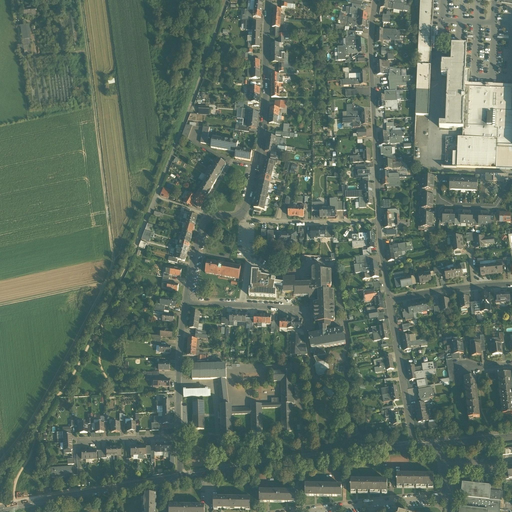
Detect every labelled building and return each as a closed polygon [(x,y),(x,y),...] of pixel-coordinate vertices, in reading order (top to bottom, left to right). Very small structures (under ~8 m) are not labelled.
[(347,0),(347,3),(352,4),(352,8),(361,9),(361,6),(362,6),(362,2),(350,0),(347,0)] [(420,0),(418,66),(431,67),(433,0),(420,0)] [(255,2),(254,11),(261,12),(262,3),(255,2)] [(400,4),(388,2),(387,9),(400,11),(400,10),(401,4),(400,4)] [(23,9),(24,18),(36,16),(35,8),(23,9)] [(354,19),(360,20),(366,21),(367,14),(360,14),(361,9),(352,8),(350,8),(350,15),(352,15),(352,18),(354,19)] [(274,9),(273,18),(280,19),(281,16),(281,10),(274,9)] [(65,15),(71,50),(80,49),(75,13),(65,15)] [(280,28),(280,19),(273,18),(272,27),(275,28),(276,28),(280,28)] [(354,19),(352,18),(348,18),(348,22),(347,24),(355,26),(358,26),(359,26),(360,20),(354,19)] [(55,21),(59,52),(69,50),(64,20),(55,21)] [(24,53),(24,57),(32,56),(30,45),(27,25),(20,26),(23,44),(23,47),(24,52),(24,53)] [(280,28),(276,28),(276,31),(275,30),(275,37),(278,37),(284,37),(283,37),(283,34),(283,31),(282,31),(279,31),(280,28)] [(347,47),(358,46),(358,40),(356,40),(356,35),(349,35),(349,39),(347,39),(347,47)] [(439,128),(463,128),(465,88),(465,84),(467,45),(452,45),(451,62),(442,62),(442,67),(441,66),(441,73),(442,73),(441,75),(448,76),(447,95),(446,95),(446,100),(447,100),(446,123),(439,123),(439,128)] [(365,52),(365,46),(358,46),(347,47),(343,47),(338,47),(338,49),(335,49),(335,53),(335,61),(338,61),(345,60),(345,57),(346,57),(348,54),(359,53),(365,52)] [(284,66),(296,66),(296,64),(288,64),(288,53),(284,53),(284,64),(284,66)] [(24,62),(30,112),(76,106),(70,56),(24,62)] [(428,116),(431,67),(418,66),(416,115),(428,116)] [(389,68),(377,68),(377,75),(389,74),(390,78),(396,77),(396,71),(396,68),(389,68)] [(390,84),(390,91),(397,90),(396,86),(408,86),(408,83),(414,83),(414,76),(402,77),(402,70),(396,71),(396,77),(390,78),(390,84)] [(497,146),(511,146),(511,89),(493,89),(493,85),(493,84),(483,84),(483,88),(465,88),(463,128),(463,138),(458,138),(457,152),(457,153),(456,153),(456,156),(457,156),(457,167),(496,169),(497,146)] [(248,87),(248,95),(259,95),(260,88),(248,87)] [(390,95),(385,96),(385,102),(394,101),(394,95),(397,95),(396,91),(390,91),(390,95)] [(259,95),(248,95),(247,103),(248,103),(248,104),(252,104),(252,103),(259,103),(259,95)] [(394,101),(385,102),(385,108),(391,108),(392,110),(397,109),(397,101),(394,101)] [(282,110),(285,110),(285,106),(285,105),(284,105),(285,102),(276,102),(275,106),(276,107),(276,109),(282,109),(282,110)] [(199,115),(208,115),(209,108),(200,107),(199,112),(199,115)] [(270,108),(270,116),(269,123),(280,124),(281,117),(281,113),(282,110),(282,109),(276,109),(275,109),(270,108)] [(248,110),(243,109),(242,110),(242,119),(248,120),(249,112),(252,113),(252,110),(248,110)] [(249,112),(248,120),(257,121),(258,113),(252,113),(249,112)] [(369,125),(368,118),(361,119),(343,119),(343,124),(353,124),(353,128),(360,128),(360,126),(360,125),(369,125)] [(257,129),(257,121),(248,120),(242,119),(240,119),(239,126),(244,126),(244,127),(245,127),(248,128),(248,129),(249,129),(249,130),(250,130),(251,128),(257,129)] [(266,144),(275,145),(276,138),(267,136),(266,144)] [(211,148),(236,152),(237,149),(238,142),(213,138),(211,148)] [(265,152),(274,153),(275,149),(275,145),(266,144),(265,152)] [(511,169),(511,146),(497,146),(496,169),(511,169)] [(235,158),(242,160),(243,150),(237,149),(236,152),(235,158)] [(252,151),(243,150),(242,160),(250,161),(252,151)] [(217,160),(214,166),(222,170),(226,165),(217,160)] [(264,165),(262,171),(271,173),(272,167),(274,167),(274,163),(268,162),(265,161),(264,165)] [(384,161),(384,169),(392,169),(400,168),(403,165),(401,163),(392,163),(392,161),(386,161),(384,161)] [(214,166),(211,171),(219,176),(222,170),(214,166)] [(211,171),(207,177),(216,182),(219,176),(211,171)] [(207,177),(204,183),(212,188),(216,182),(207,177)] [(398,178),(389,179),(389,185),(389,187),(395,187),(395,186),(399,185),(398,178)] [(204,183),(201,188),(209,193),(212,188),(204,183)] [(363,184),(363,192),(365,192),(365,198),(372,198),(372,192),(371,192),(371,190),(372,190),(372,184),(369,184),(363,184)] [(206,199),(209,193),(201,188),(197,194),(206,199)] [(191,206),(194,202),(193,201),(196,196),(189,193),(190,193),(184,203),(184,202),(183,203),(188,205),(191,206)] [(197,194),(196,196),(193,201),(194,202),(197,204),(197,205),(197,207),(200,208),(201,206),(206,199),(197,194)] [(330,206),(330,208),(335,208),(335,211),(338,211),(338,203),(338,201),(330,201),(330,206)] [(388,211),(388,214),(391,214),(391,221),(395,221),(399,220),(400,220),(399,211),(388,211)] [(500,222),(510,223),(510,214),(500,214),(500,216),(500,222)] [(290,245),(295,246),(296,232),(287,232),(287,233),(277,233),(277,242),(282,242),(282,241),(287,242),(287,241),(290,241),(290,245)] [(450,239),(451,245),(463,244),(462,236),(453,237),(453,239),(450,239)] [(474,238),(476,248),(480,248),(480,245),(494,244),(493,239),(484,239),(484,237),(483,237),(474,238)] [(176,260),(176,259),(177,255),(174,254),(173,258),(169,257),(168,261),(172,262),(173,259),(176,260)] [(360,257),(361,264),(369,263),(368,256),(363,256),(360,257)] [(357,265),(369,264),(369,263),(361,264),(360,257),(356,257),(357,265)] [(496,265),(490,265),(491,275),(503,274),(501,261),(496,262),(496,265)] [(205,274),(239,280),(241,268),(208,262),(205,274)] [(369,264),(370,271),(378,270),(377,263),(371,263),(369,264)] [(363,272),(370,271),(369,264),(357,265),(355,266),(356,273),(363,272)] [(481,276),(491,275),(490,265),(480,266),(481,276)] [(181,270),(171,268),(170,275),(180,277),(181,270)] [(320,328),(320,329),(320,334),(315,335),(309,336),(310,341),(309,341),(309,343),(310,342),(311,347),(311,348),(315,349),(322,347),(323,347),(326,348),(327,347),(330,347),(330,346),(334,346),(334,345),(338,346),(338,345),(341,345),(342,344),(345,345),(345,343),(345,341),(343,330),(329,332),(329,328),(330,328),(331,325),(331,323),(333,323),(334,322),(334,319),(333,319),(334,315),(333,315),(334,311),(333,311),(334,307),(333,307),(334,303),(333,303),(334,300),(333,299),(334,296),(333,296),(333,292),(332,291),(327,292),(327,291),(327,288),(330,288),(332,283),(330,283),(331,280),(330,279),(331,276),(330,275),(331,272),(330,272),(322,272),(322,270),(321,270),(320,270),(320,268),(311,268),(312,284),(295,285),(295,278),(284,279),(285,284),(285,286),(285,293),(295,293),(295,295),(309,294),(309,297),(314,297),(314,299),(318,299),(318,303),(315,303),(314,304),(315,307),(314,308),(315,311),(314,312),(316,315),(314,316),(316,319),(314,319),(316,323),(318,323),(318,325),(319,328),(320,328)] [(446,280),(455,278),(454,269),(454,268),(442,270),(443,274),(445,273),(446,280)] [(461,268),(454,269),(455,278),(462,277),(461,271),(461,268)] [(285,286),(285,284),(283,284),(275,282),(276,280),(272,279),(273,278),(261,276),(261,274),(259,274),(259,271),(252,270),(251,288),(252,288),(252,289),(249,289),(249,296),(276,298),(276,291),(274,290),(274,288),(271,288),(272,284),(282,286),(285,286)] [(379,277),(378,270),(370,271),(371,278),(379,277)] [(419,279),(420,285),(425,284),(425,283),(432,282),(431,276),(430,273),(420,275),(421,279),(419,279)] [(404,278),(400,279),(401,286),(402,288),(406,287),(412,285),(410,277),(404,278)] [(168,283),(167,290),(178,292),(179,285),(168,283)] [(373,291),(365,293),(365,295),(366,301),(374,300),(374,296),(373,291)] [(500,294),(500,300),(500,303),(509,302),(509,293),(504,294),(504,293),(500,294)] [(375,302),(375,303),(382,302),(381,294),(374,296),(374,300),(375,302)] [(481,309),(481,312),(490,311),(489,294),(479,295),(480,302),(477,302),(478,309),(481,309)] [(460,298),(461,309),(466,308),(469,308),(468,297),(460,298)] [(165,299),(162,298),(161,305),(165,306),(175,307),(176,300),(165,299)] [(441,307),(442,311),(450,310),(448,300),(440,301),(441,307)] [(383,302),(382,302),(375,303),(376,308),(372,308),(370,308),(371,312),(369,312),(370,318),(377,317),(377,318),(378,318),(377,314),(380,314),(379,310),(384,309),(383,302)] [(421,304),(415,305),(417,314),(429,311),(428,307),(426,307),(425,302),(421,303),(421,304)] [(408,306),(408,310),(409,315),(413,314),(417,314),(415,305),(408,306)] [(414,318),(413,314),(409,315),(408,310),(404,311),(404,313),(402,313),(403,318),(405,318),(406,321),(415,320),(414,317),(414,318)] [(192,312),(191,320),(199,321),(200,313),(192,312)] [(230,322),(238,322),(238,314),(230,314),(230,321),(230,322)] [(246,315),(238,314),(238,322),(245,323),(246,318),(246,315)] [(163,321),(173,323),(174,316),(164,315),(163,315),(163,321)] [(254,323),(257,324),(262,324),(262,315),(254,315),(254,319),(254,323)] [(271,316),(262,315),(262,324),(266,324),(270,325),(270,324),(271,321),(271,316)] [(280,328),(288,329),(288,320),(280,319),(280,322),(280,328)] [(291,355),(298,355),(300,355),(301,355),(303,355),(305,355),(307,354),(303,332),(301,331),(301,329),(303,329),(303,325),(302,325),(302,320),(300,320),(299,319),(298,320),(295,320),(288,319),(287,331),(292,331),(291,337),(292,338),(292,345),(291,346),(290,354),(291,355)] [(199,324),(199,321),(191,320),(189,328),(198,329),(199,324)] [(333,329),(333,330),(340,329),(340,328),(339,326),(338,324),(336,323),(336,322),(336,323),(334,322),(333,323),(331,323),(331,325),(330,328),(332,328),(333,329)] [(374,334),(380,333),(379,327),(372,328),(373,335),(374,334)] [(188,339),(188,347),(196,348),(197,340),(195,340),(188,339)] [(411,349),(411,347),(410,342),(403,344),(404,350),(411,349)] [(462,342),(461,343),(453,344),(452,344),(452,350),(453,354),(453,355),(459,354),(463,353),(462,342)] [(492,348),(493,355),(502,354),(501,343),(491,344),(491,348),(492,348)] [(470,346),(472,356),(481,355),(480,344),(475,345),(470,346)] [(195,356),(196,348),(188,347),(187,355),(195,356)] [(323,350),(322,347),(315,349),(315,352),(314,352),(314,357),(316,363),(315,365),(317,374),(319,376),(328,374),(329,372),(327,363),(325,361),(326,355),(323,350)] [(456,383),(452,360),(446,360),(447,366),(447,367),(449,378),(450,382),(450,384),(456,383)] [(422,367),(415,368),(415,373),(434,369),(433,364),(422,365),(422,367)] [(192,366),(193,380),(218,379),(222,379),(225,379),(226,379),(226,365),(192,366)] [(408,374),(415,373),(415,368),(414,366),(407,367),(408,374)] [(415,373),(416,379),(426,378),(425,376),(435,374),(434,369),(415,373)] [(228,406),(225,406),(222,379),(218,379),(221,406),(222,441),(232,441),(231,414),(251,414),(252,437),(262,437),(261,408),(281,408),(282,433),(292,432),(292,404),(293,404),(292,381),(291,371),(281,372),(281,373),(274,373),(274,381),(282,381),(282,398),(282,404),(281,404),(271,405),(261,405),(251,405),(251,407),(251,410),(231,411),(231,408),(231,405),(228,406)] [(502,405),(503,414),(511,413),(511,394),(511,383),(510,374),(499,375),(500,383),(499,383),(502,405)] [(468,413),(468,418),(480,417),(478,404),(475,378),(476,377),(472,377),(464,378),(464,379),(468,413)] [(153,388),(159,388),(159,387),(170,387),(170,380),(159,379),(154,379),(154,380),(153,388)] [(383,396),(391,394),(390,388),(381,389),(382,396),(383,396)] [(419,391),(420,399),(421,399),(428,398),(431,398),(430,394),(433,394),(432,388),(426,389),(419,390),(419,391)] [(329,397),(330,397),(332,397),(333,394),(324,389),(322,392),(323,393),(323,394),(324,395),(325,396),(327,397),(329,397)] [(384,402),(392,401),(391,394),(383,396),(384,402)] [(193,402),(193,430),(204,430),(203,401),(193,402)] [(415,405),(417,412),(426,411),(424,403),(415,405)] [(427,416),(426,411),(417,412),(418,422),(429,421),(428,416),(427,416)] [(158,423),(163,423),(163,413),(158,413),(158,418),(154,418),(154,423),(158,423)] [(394,422),(394,425),(398,424),(401,424),(399,416),(400,416),(392,417),(393,422),(394,422)] [(111,424),(111,432),(120,432),(119,423),(116,423),(111,424)] [(127,425),(127,432),(135,431),(135,423),(132,423),(127,423),(127,425)] [(79,425),(79,433),(87,433),(87,424),(79,425)] [(95,431),(95,433),(104,432),(103,424),(100,424),(95,424),(95,431)] [(51,469),(52,478),(64,477),(64,476),(72,476),(71,468),(51,469)] [(397,486),(433,487),(433,475),(397,474),(397,480),(396,480),(396,481),(397,481),(397,486)] [(351,492),(387,492),(387,480),(351,480),(351,486),(350,486),(350,487),(351,487),(351,492)] [(464,498),(489,500),(491,487),(491,486),(462,483),(461,497),(464,498)] [(323,496),(323,485),(315,485),(309,485),(306,485),(305,485),(305,496),(305,495),(309,495),(309,496),(319,496),(319,495),(323,495),(323,496)] [(332,485),(323,485),(323,496),(323,495),(327,495),(327,496),(337,497),(337,495),(341,495),(341,497),(341,485),(341,486),(337,485),(332,485)] [(502,489),(491,487),(489,500),(500,502),(501,502),(502,492),(501,492),(502,489)] [(277,503),(277,492),(273,491),(264,491),(260,491),(259,491),(259,502),(260,502),(260,501),(263,501),(263,502),(273,502),(273,501),(277,501),(277,503)] [(282,492),(277,492),(277,503),(278,503),(278,501),(282,501),(282,503),(291,503),(291,501),(295,501),(295,503),(296,503),(296,492),(295,492),(292,492),(292,491),(282,491),(282,492)] [(144,508),(143,511),(154,511),(155,509),(155,506),(154,506),(154,501),(155,501),(155,499),(155,495),(144,495),(144,499),(145,499),(145,502),(144,502),(144,505),(144,508)] [(214,509),(250,509),(250,499),(214,498),(214,509)] [(464,498),(463,508),(488,510),(488,511),(499,511),(500,502),(489,500),(464,498)]
